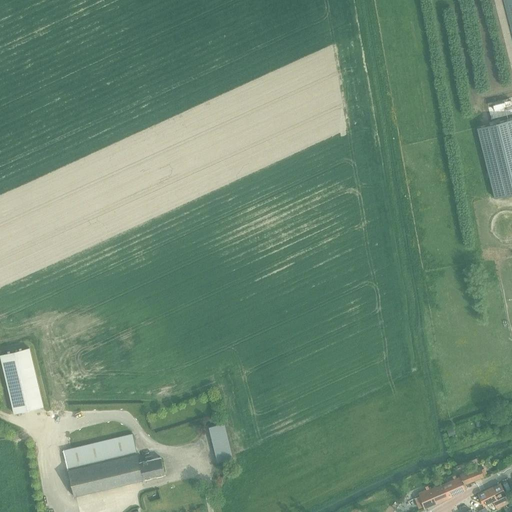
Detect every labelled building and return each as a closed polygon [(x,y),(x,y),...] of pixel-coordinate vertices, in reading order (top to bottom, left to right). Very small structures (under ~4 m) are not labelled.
[(511,119),(477,128),(494,198),(511,193),(511,119)] [(0,355),(14,414),(43,407),(29,348),(0,355)] [(217,462),(233,459),(224,424),(209,427),(217,462)] [(161,457),(151,460),(150,456),(145,457),(146,461),(139,463),(133,434),(63,451),(73,496),(165,474),(161,457)] [(460,477),(443,485),(448,498),(466,490),(464,485),(476,480),(472,470),(460,475),(460,477)] [(497,509),(509,503),(500,484),(478,494),(484,506),(493,501),(497,509)] [(419,497),(414,499),(418,509),(423,507),(424,508),(448,498),(443,485),(427,491),(427,490),(418,494),(419,497)]
